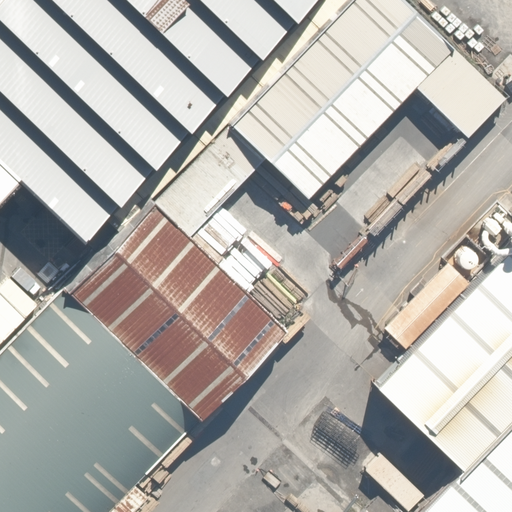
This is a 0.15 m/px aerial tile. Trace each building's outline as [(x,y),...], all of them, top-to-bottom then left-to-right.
[(265,0),(0,0),(0,181),(48,227),(265,0)] [(451,45),(404,0),(347,0),(230,122),(307,195),(412,86),(451,45)] [(501,93),(451,45),(412,86),(462,134),(501,93)] [(121,201),(39,287),(170,412),(252,325),(121,201)] [(462,457),(511,405),(511,237),(378,377),(462,457)] [(0,511),(73,511),(170,412),(39,287),(0,327),(0,511)] [(511,511),(511,405),(462,457),(409,511),(511,511)]
